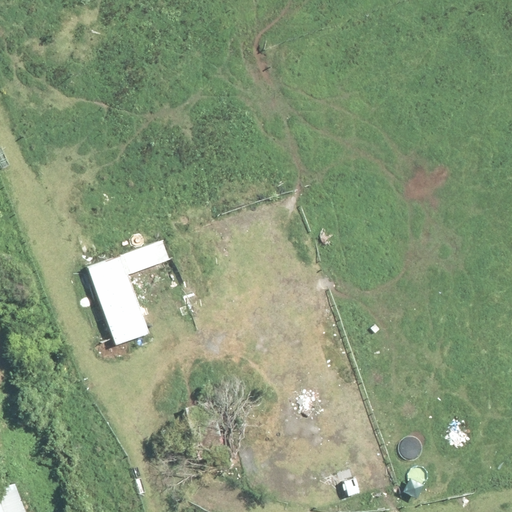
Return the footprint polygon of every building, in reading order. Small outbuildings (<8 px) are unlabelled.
[(307,232),(289,237),(296,267),(315,262),(307,232)] [(214,235),(195,243),(207,270),(226,262),(214,235)] [(150,242),(79,267),(108,346),(141,334),(119,275),(157,261),(150,242)] [(349,373),(331,380),(341,408),(359,402),(349,373)] [(270,468),(271,484),(316,481),(316,473),(311,473),(310,465),(296,466),(295,464),(279,465),(279,468),(270,468)] [(0,487),(0,511),(17,511),(7,485),(0,487)]
